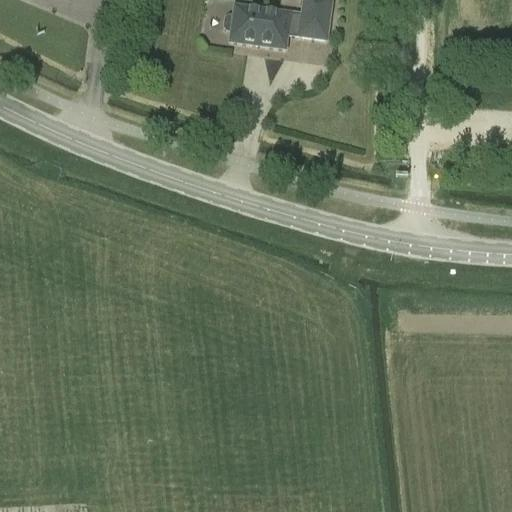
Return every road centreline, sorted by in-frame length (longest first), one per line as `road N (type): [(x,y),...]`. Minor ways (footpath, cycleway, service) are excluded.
road 1 (secondary): [(0,107),(204,192),(411,244)]
road 2 (residential): [(411,244),(421,153),(419,0)]
